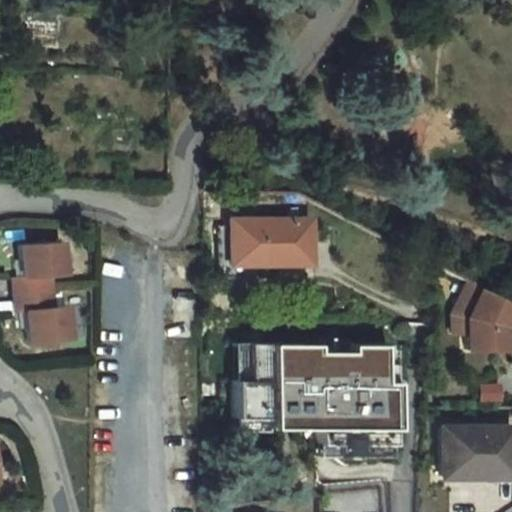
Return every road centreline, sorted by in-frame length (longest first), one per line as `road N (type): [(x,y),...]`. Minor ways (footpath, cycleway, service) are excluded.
road 1 (residential): [(0,201),(105,203),(157,223),(176,210),(186,125),(214,100),(246,93),(280,72),(337,0)]
road 2 (residential): [(0,384),(28,411),(58,511)]
